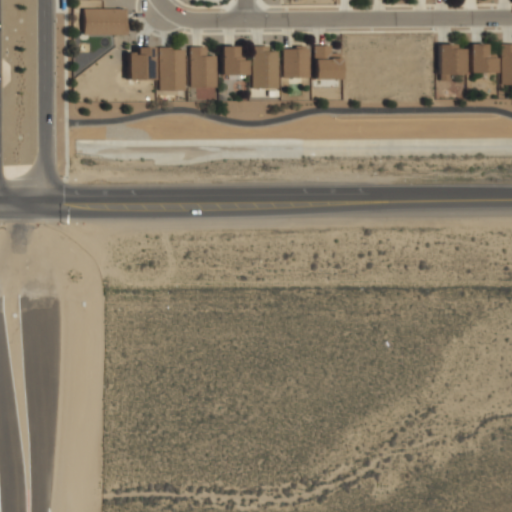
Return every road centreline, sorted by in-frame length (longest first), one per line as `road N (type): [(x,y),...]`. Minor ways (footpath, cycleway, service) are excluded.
road 1 (secondary): [(511,199),(43,202)]
road 2 (residential): [(511,17),(192,19),(161,6)]
road 3 (residential): [(43,511),(43,202)]
road 4 (secondary): [(43,202),(44,0)]
road 5 (residential): [(0,310),(14,511)]
